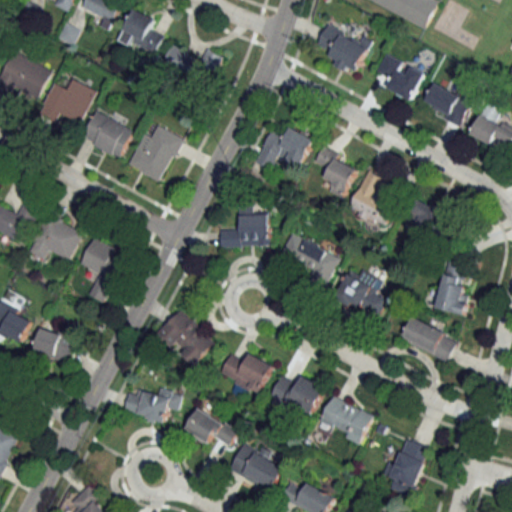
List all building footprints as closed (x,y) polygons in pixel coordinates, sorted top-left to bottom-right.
[(87,0),(84,6),(106,18),(102,25),(110,30),(125,5),(116,0),(87,0)] [(439,0),(424,27),(373,0),(439,0)] [(121,39),(155,55),(165,35),(153,29),(158,19),(136,8),(121,39)] [(60,38),(76,46),(83,30),(68,22),(60,38)] [(335,52),(330,61),(358,74),(372,44),(329,23),(319,45),(335,52)] [(226,58),(209,48),(202,60),(174,44),(164,62),(211,87),(226,58)] [(55,70),(14,51),(0,83),(0,91),(12,97),(17,87),(41,99),(55,70)] [(414,100),(427,73),(388,54),(379,72),(392,78),(388,87),(414,100)] [(58,81),(45,107),(82,125),(100,90),(75,77),(70,88),(58,81)] [(462,124),(474,102),(437,83),(426,105),(462,124)] [(84,140),(123,158),(136,129),(98,111),(84,140)] [(474,134),(511,152),(511,151),(511,125),(484,112),(474,134)] [(131,164),(165,180),(185,137),(159,125),(154,136),(146,132),(131,164)] [(258,161),(273,169),(283,148),(291,151),(287,159),(303,166),(316,139),(292,127),(287,137),(272,130),(258,161)] [(345,197),(361,165),(324,147),(317,163),(330,170),(327,178),(335,182),(331,190),(345,197)] [(386,178),(369,172),(354,212),(388,224),(396,202),(379,196),(386,178)] [(440,231),(448,210),(419,199),(411,221),(440,231)] [(0,230),(26,243),(42,208),(26,201),(20,213),(0,203),(0,230)] [(32,251),(48,259),(52,251),(72,260),(85,231),(48,214),(32,251)] [(272,214),(241,214),(242,228),(223,228),(223,247),(273,245),(272,214)] [(343,257),(296,231),(282,255),(330,282),(343,257)] [(91,295),(108,302),(129,253),(95,238),(83,265),(101,273),(91,295)] [(463,313),(473,266),(448,261),(439,308),(463,313)] [(352,270),(338,297),(379,318),(391,297),(374,288),(380,277),(363,269),(360,274),(352,270)] [(0,330),(23,343),(36,319),(2,300),(0,302),(0,330)] [(195,366),(218,342),(184,309),(161,332),(195,366)] [(403,340),(450,361),(461,338),(414,317),(403,340)] [(36,352),(72,362),(79,338),(43,327),(36,352)] [(248,360),(232,354),(223,375),(263,392),(275,364),(251,353),(248,360)] [(300,384),(283,376),(273,398),(313,416),(327,387),(304,376),(300,384)] [(131,393),(126,412),(168,422),(171,408),(179,410),(183,393),(162,388),(160,394),(140,389),(139,395),(131,393)] [(323,420),(361,441),(375,417),(336,395),(323,420)] [(230,446),(240,430),(201,406),(187,430),(210,444),(215,436),(230,446)] [(0,478),(2,480),(23,434),(0,423),(0,478)] [(416,496),(430,445),(406,439),(392,489),(416,496)] [(287,464),(243,446),(233,471),(276,489),(287,464)] [(330,511),(337,496),(308,483),(305,489),(292,482),(284,499),(311,511),(330,511)] [(114,511),(87,487),(73,502),(80,508),(76,511),(114,511)]
